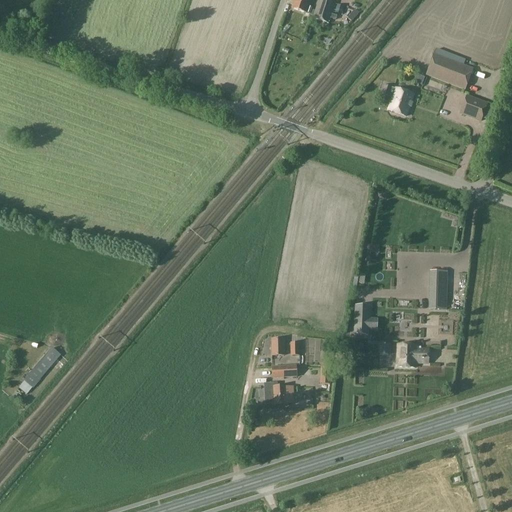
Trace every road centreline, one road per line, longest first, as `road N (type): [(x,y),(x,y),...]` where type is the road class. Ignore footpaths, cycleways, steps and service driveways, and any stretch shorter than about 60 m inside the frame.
road 1 (unclassified): [(511,202),(0,29)]
road 2 (primary): [(511,403),(166,511)]
